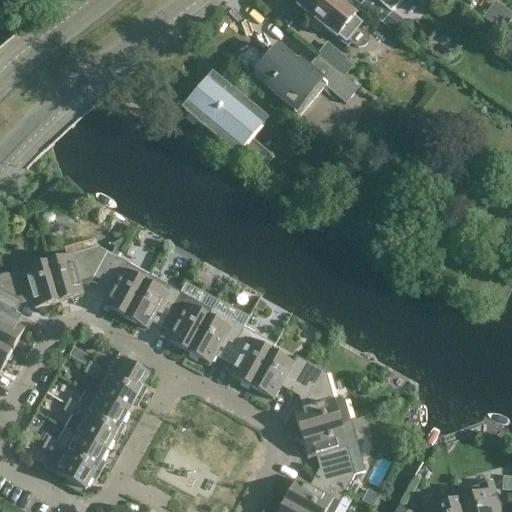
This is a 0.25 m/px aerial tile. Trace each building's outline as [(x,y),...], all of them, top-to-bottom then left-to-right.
[(342,0),(304,0),(298,8),(313,20),(308,25),(320,35),(324,30),(347,50),(351,45),(353,47),(354,48),(355,48),(356,49),(358,49),(360,49),(362,49),(363,49),(364,48),(365,47),(366,47),(367,45),(367,44),(368,43),(368,42),(369,41),(369,40),(369,39),(368,38),(368,37),(367,35),(366,34),(365,32),(363,31),(366,28),(342,7),(346,3),(342,0)] [(366,0),(360,7),(399,37),(408,26),(392,13),(404,0),(366,0)] [(455,0),(467,9),(474,0),(455,0)] [(494,0),(484,15),(503,28),(511,15),(511,12),(494,0)] [(326,44),(315,57),(317,59),(343,79),(352,68),(345,62),(346,61),(326,44)] [(278,50),(257,75),(271,86),(266,91),(297,118),(323,87),(346,106),(359,90),(343,79),(317,59),(306,71),(300,66),(298,68),(278,50)] [(187,113),(208,132),(237,156),(264,124),(214,81),(187,113)] [(511,192),(500,185),(492,196),(511,208),(511,192)] [(436,219),(422,211),(412,228),(424,234),(418,247),(450,264),(465,238),(435,221),(436,219)] [(97,249),(49,263),(61,304),(85,297),(81,284),(95,280),(105,285),(118,261),(116,260),(117,258),(127,241),(123,241),(120,242),(116,245),(110,247),(115,249),(110,257),(97,249)] [(105,285),(103,289),(113,295),(105,308),(127,320),(148,283),(150,278),(118,261),(105,285)] [(0,276),(0,304),(16,313),(20,305),(32,302),(34,311),(61,304),(49,263),(25,270),(0,276)] [(148,283),(127,320),(149,332),(156,319),(166,324),(181,296),(150,278),(148,283)] [(181,296),(166,324),(175,329),(168,343),(190,355),(210,318),(213,313),(212,312),(181,296)] [(262,314),(266,306),(259,301),(254,310),(262,314)] [(0,304),(0,345),(12,352),(24,330),(16,326),(21,317),(16,314),(16,313),(0,304)] [(210,318),(190,355),(212,367),(219,353),(229,359),(245,330),(213,313),(210,318)] [(245,330),(229,359),(238,364),(231,378),(253,390),(273,353),(272,352),(274,347),(245,330)] [(0,345),(0,373),(12,352),(0,345)] [(273,353),(253,390),(275,402),(284,385),(294,390),(309,364),(298,358),(294,364),(273,353)] [(116,358),(105,377),(144,399),(149,390),(144,388),(150,377),(116,358)] [(90,363),(87,368),(100,374),(101,372),(100,368),(90,363)] [(309,364),(294,390),(304,395),(308,409),(295,413),(302,437),(350,423),(344,403),(339,400),(336,401),(328,374),(309,364)] [(87,368),(84,375),(94,380),(97,379),(100,374),(87,368)] [(105,377),(95,396),(129,415),(135,405),(139,407),(144,399),(105,377)] [(67,405),(123,437),(128,428),(123,426),(129,415),(95,396),(94,397),(85,392),(78,405),(69,400),(67,405)] [(65,429),(76,435),(108,453),(114,442),(118,445),(123,437),(67,405),(63,413),(71,417),(65,429)] [(350,423),(302,437),(309,461),(321,457),(325,471),(320,480),(347,494),(358,476),(365,473),(350,423)] [(49,439),(46,443),(102,475),(107,466),(102,464),(108,453),(76,435),(65,429),(57,443),(49,439)] [(46,443),(42,450),(53,456),(46,470),(86,492),(93,480),(98,483),(102,475),(46,443)] [(298,481),(286,503),(302,511),(337,511),(347,494),(320,480),(317,478),(311,488),(298,481)] [(501,511),(494,483),(458,494),(463,511),(501,511)] [(378,496),(367,490),(361,502),(372,508),(378,496)] [(463,511),(458,494),(435,500),(423,504),(425,511),(463,511)] [(302,511),(286,503),(280,511),(302,511)]
